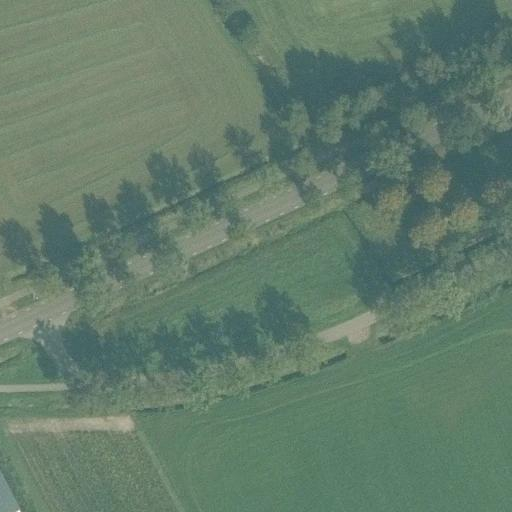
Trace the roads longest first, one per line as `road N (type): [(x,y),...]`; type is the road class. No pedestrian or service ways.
road 1 (unclassified): [(41,318),(53,355),(76,382),(195,378),(378,315),(511,251)]
road 2 (tertiary): [(41,318),(511,102)]
